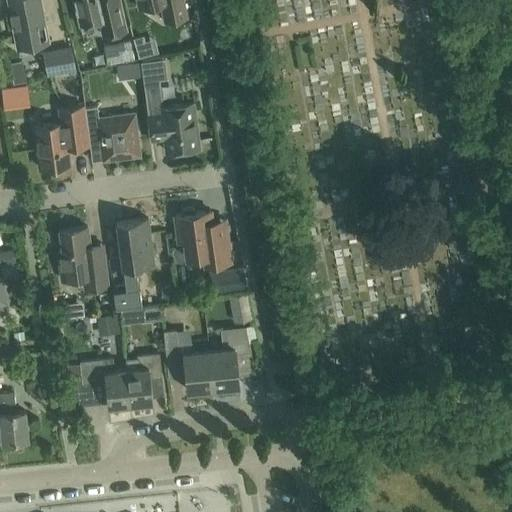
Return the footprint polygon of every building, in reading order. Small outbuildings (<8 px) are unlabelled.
[(49,40),(41,0),(7,0),(17,47),(49,40)] [(103,35),(126,29),(120,2),(119,0),(73,0),(80,25),(99,20),(103,35)] [(137,0),(140,8),(161,2),(165,21),(186,17),(182,0),(137,0)] [(75,68),(70,47),(57,49),(59,59),(45,62),(47,74),(75,68)] [(199,147),(193,103),(163,107),(159,79),(168,78),(165,58),(141,61),(144,81),(151,139),(165,137),(167,151),(199,147)] [(32,83),(32,65),(14,65),(14,83),(32,83)] [(60,122),(35,125),(40,168),(70,164),(68,147),(88,144),(83,105),(59,108),(60,122)] [(102,141),(103,154),(116,152),(117,158),(139,155),(134,113),(99,118),(97,106),(85,107),(90,143),(102,141)] [(194,208),(192,206),(183,208),(181,210),(182,214),(175,214),(178,235),(185,241),(187,258),(204,256),(205,265),(230,262),(224,219),(206,222),(205,211),(194,212),(194,208)] [(154,262),(148,218),(116,222),(122,267),(123,266),(125,284),(113,285),(116,309),(142,306),(139,282),(138,282),(137,272),(139,272),(140,271),(142,271),(143,269),(143,268),(144,267),(144,266),(144,263),(154,262)] [(103,244),(90,245),(87,226),(59,229),(62,250),(58,251),(61,279),(83,276),(85,288),(108,285),(103,244)] [(224,297),(248,296),(247,280),(223,281),(224,297)] [(90,320),(89,301),(67,302),(69,322),(90,320)] [(120,312),(96,315),(99,335),(122,331),(120,312)] [(235,351),(251,349),(246,325),(221,328),(223,348),(209,349),(213,387),(239,384),(235,351)] [(187,390),(213,387),(209,349),(193,351),(192,341),(178,342),(176,329),(164,330),(167,358),(184,356),(187,390)] [(126,368),(127,368),(130,403),(133,403),(134,407),(151,405),(150,401),(153,401),(150,377),(162,376),(159,352),(137,354),(137,358),(125,359),(126,368)] [(113,357),(80,360),(83,383),(106,381),(108,406),(130,403),(127,368),(126,368),(114,370),(113,357)] [(290,361),(276,363),(278,373),(292,371),(290,361)] [(0,420),(2,441),(28,439),(25,412),(16,413),(14,393),(0,394),(0,420)]
